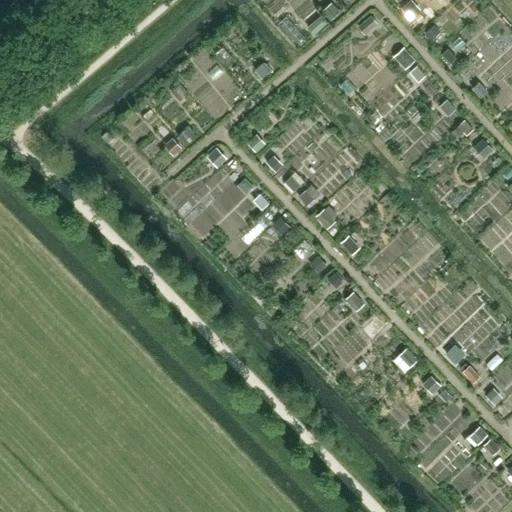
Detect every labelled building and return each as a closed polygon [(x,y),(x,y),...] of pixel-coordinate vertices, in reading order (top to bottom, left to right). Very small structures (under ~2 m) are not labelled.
[(409,1),(401,7),(410,17),(417,10),(409,1)] [(334,4),(324,12),(330,19),(340,12),(334,4)] [(321,14),(307,26),(314,34),(328,22),(321,14)] [(371,14),(361,23),(367,30),(378,22),(371,14)] [(434,23),(425,32),(431,38),(440,29),(434,23)] [(362,117),(387,94),(397,105),(412,92),(354,28),(314,64),(362,117)] [(239,68),(254,54),(234,31),(219,45),(239,68)] [(448,46),(442,53),(450,62),(457,56),(448,46)] [(404,49),(396,55),(406,67),(413,60),(404,49)] [(266,62),(256,71),(263,78),(273,69),(266,62)] [(419,63),(410,70),(419,79),(427,72),(419,63)] [(478,80),(471,87),(480,97),(487,91),(478,80)] [(447,99),(441,105),(449,114),(456,108),(447,99)] [(188,128),(179,136),(187,144),(196,136),(188,128)] [(253,135),(246,142),(256,152),(263,146),(253,135)] [(172,136),(165,143),(175,154),(182,148),(172,136)] [(483,138),(476,144),(486,156),(494,150),(483,138)] [(217,146),(209,153),(220,164),(228,157),(217,146)] [(272,155),(266,161),(276,172),(282,166),(272,155)] [(292,174),(284,181),(293,190),(300,183),(292,174)] [(231,187),(187,230),(216,259),(260,216),(231,187)] [(305,189),(299,195),(308,204),(314,198),(305,189)] [(260,193),(254,199),(263,208),(269,202),(260,193)] [(324,209),(316,216),(324,225),(332,218),(324,209)] [(281,217),(275,223),(283,232),(289,226),(281,217)] [(348,234),(341,241),(349,251),(357,244),(348,234)] [(318,255),(312,261),(321,270),(327,264),(318,255)] [(333,271),(327,277),(337,286),(342,280),(333,271)] [(387,281),(376,290),(384,300),(395,291),(387,281)] [(352,291),(346,297),(354,306),(361,301),(352,291)] [(374,315),(367,321),(377,331),(384,324),(374,315)] [(453,346),(447,353),(457,362),(463,356),(453,346)] [(406,347),(398,355),(410,367),(418,359),(406,347)] [(469,364),(462,370),(473,382),(480,376),(469,364)] [(431,374),(425,380),(436,390),(442,385),(431,374)] [(492,388),(486,394),(495,404),(501,397),(492,388)] [(482,427),(470,438),(476,444),(487,432),(482,427)] [(491,438),(484,445),(492,453),(499,446),(491,438)] [(467,511),(497,511),(499,510),(491,504),(502,489),(474,468),(460,487),(471,495),(475,489),(481,494),(467,511)]
